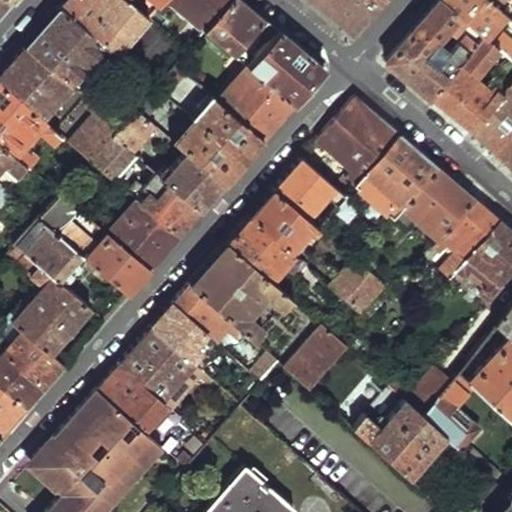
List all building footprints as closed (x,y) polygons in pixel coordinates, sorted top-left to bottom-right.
[(0,0),(0,10),(9,0),(0,0)] [(130,0),(65,0),(58,9),(101,45),(106,48),(116,56),(150,16),(130,0)] [(163,0),(163,1),(201,31),(204,28),(171,0),(163,0)] [(171,0),(204,28),(229,0),(171,0)] [(244,0),(229,0),(204,28),(237,56),(241,51),(238,48),(260,22),(264,16),(254,8),(244,0)] [(312,0),(323,9),(354,34),(378,7),(369,0),(312,0)] [(398,70),(429,97),(481,32),(443,0),(438,0),(385,60),(398,70)] [(443,0),(481,32),(511,58),(511,37),(504,30),(501,34),(493,27),(505,14),(499,9),(488,0),(443,0)] [(488,0),(499,9),(506,0),(488,0)] [(101,45),(58,9),(24,46),(70,84),(101,45)] [(264,16),(260,22),(264,25),(267,29),(271,23),(264,16)] [(260,22),(238,48),(241,51),(264,25),(260,22)] [(271,23),(267,29),(273,34),(278,29),(271,23)] [(248,63),(249,66),(292,102),(306,87),(323,67),(278,29),(273,34),(248,63)] [(511,78),(511,58),(481,32),(429,97),(449,113),(468,129),(503,89),(511,78)] [(101,45),(70,84),(74,88),(106,48),(101,45)] [(0,72),(0,82),(41,117),(60,95),(65,97),(68,93),(91,112),(72,135),(64,128),(60,133),(90,158),(113,133),(119,125),(74,88),(70,84),(24,46),(0,72)] [(187,48),(175,61),(186,71),(199,58),(187,48)] [(157,57),(141,75),(153,86),(155,85),(169,68),(157,57)] [(169,68),(155,85),(165,94),(186,71),(175,61),(169,68)] [(213,94),(262,137),(276,120),(292,102),(249,66),(227,92),(207,77),(201,84),(209,91),(213,94)] [(479,139),(492,151),(511,127),(511,78),(503,89),(468,129),(479,139)] [(0,141),(26,163),(31,155),(23,145),(20,141),(41,117),(0,82),(0,141)] [(153,86),(134,108),(144,116),(165,94),(155,85),(153,86)] [(209,91),(190,114),(193,118),(213,94),(209,91)] [(213,94),(193,118),(242,159),(250,149),(262,137),(213,94)] [(60,95),(41,117),(45,120),(65,97),(60,95)] [(328,134),(368,168),(399,133),(354,95),(318,136),(322,140),(328,134)] [(119,125),(113,133),(132,149),(154,125),(144,116),(134,108),(119,125)] [(190,114),(169,137),(173,141),(193,118),(190,114)] [(41,117),(20,141),(23,145),(36,130),(45,120),(41,117)] [(173,141),(183,149),(222,182),(229,173),(242,159),(193,118),(173,141)] [(45,120),(36,130),(53,142),(60,133),(45,120)] [(503,161),(511,169),(511,127),(492,151),(503,161)] [(113,133),(90,158),(115,179),(136,154),(132,149),(113,133)] [(375,180),(399,200),(388,213),(392,216),(394,215),(402,205),(437,165),(416,147),(399,133),(368,168),(363,173),(354,183),(365,192),(375,180)] [(328,134),(322,140),(351,165),(352,163),(363,173),(368,168),(328,134)] [(0,159),(1,158),(5,162),(17,172),(25,177),(30,168),(26,163),(0,141),(0,159)] [(167,165),(164,170),(160,168),(156,171),(159,174),(199,208),(210,196),(222,182),(183,149),(167,165)] [(272,188),(307,218),(330,191),(340,200),(345,194),(334,185),(300,157),(283,176),(272,188)] [(5,162),(0,168),(0,169),(13,178),(17,174),(17,172),(5,162)] [(146,162),(132,179),(140,187),(138,191),(140,193),(159,174),(156,171),(146,162)] [(344,173),(354,183),(363,173),(352,163),(351,165),(344,173)] [(412,213),(439,237),(474,197),(454,180),(437,165),(402,205),(412,213)] [(344,173),(334,185),(345,194),(354,183),(344,173)] [(159,174),(140,193),(138,191),(134,195),(137,198),(178,232),(188,221),(199,208),(159,174)] [(0,204),(2,206),(12,193),(0,183),(0,204)] [(248,215),(287,248),(306,225),(309,228),(314,224),(307,218),(272,188),(257,205),(248,215)] [(129,191),(122,200),(131,205),(137,198),(134,195),(129,191)] [(307,218),(314,224),(316,226),(327,215),(323,211),(332,201),(336,204),(340,200),(330,191),(307,218)] [(60,192),(38,216),(82,254),(87,247),(83,245),(100,225),(60,192)] [(446,239),(455,246),(439,265),(448,273),(452,268),(498,218),(486,207),(474,197),(439,237),(425,253),(430,258),(446,239)] [(131,205),(108,232),(147,266),(160,252),(178,232),(137,198),(131,205)] [(323,211),(327,215),(336,204),(332,201),(323,211)] [(394,215),(403,224),(412,213),(402,205),(394,215)] [(226,240),(266,276),(280,260),(294,274),(298,270),(314,285),(320,277),(287,248),(248,215),(235,229),(226,240)] [(41,229),(22,249),(40,264),(64,282),(86,258),(82,254),(38,216),(33,222),(41,229)] [(472,266),(488,279),(482,288),(488,295),(511,268),(511,229),(498,218),(452,268),(463,277),(472,266)] [(33,222),(14,243),(22,249),(41,229),(33,222)] [(102,238),(86,258),(126,291),(136,279),(147,266),(108,232),(102,238)] [(99,235),(87,247),(82,254),(86,258),(102,238),(99,235)] [(190,280),(249,334),(252,337),(261,326),(246,311),(263,292),(280,307),(288,295),(266,276),(226,240),(205,263),(190,280)] [(10,249),(35,270),(40,264),(22,249),(14,243),(10,249)] [(331,286),(359,309),(372,294),(382,283),(352,257),(327,284),(331,286)] [(5,315),(16,326),(49,353),(89,306),(64,282),(40,264),(35,270),(32,273),(40,279),(43,282),(17,313),(13,309),(11,307),(5,315)] [(314,285),(325,295),(331,286),(327,284),(320,277),(314,285)] [(40,279),(13,309),(17,313),(43,282),(40,279)] [(171,301),(217,343),(226,332),(235,340),(240,345),(249,334),(190,280),(179,293),(171,301)] [(372,294),(359,309),(368,318),(382,302),(372,294)] [(511,298),(493,322),(506,334),(511,339),(511,298)] [(150,325),(192,361),(195,358),(188,350),(196,342),(212,357),(222,348),(217,343),(171,301),(159,315),(150,325)] [(293,309),(299,314),(304,308),(298,303),(293,309)] [(299,314),(306,320),(311,314),(304,308),(299,314)] [(283,364),(307,386),(343,345),(345,343),(320,322),(283,364)] [(118,362),(162,401),(169,407),(170,408),(194,381),(205,393),(215,382),(204,373),(199,369),(192,361),(150,325),(131,347),(118,362)] [(0,351),(42,386),(50,376),(62,363),(49,353),(16,326),(6,337),(0,332),(0,351)] [(217,343),(222,348),(226,351),(235,340),(226,332),(217,343)] [(343,345),(352,352),(363,339),(355,332),(345,343),(343,345)] [(466,380),(511,422),(511,421),(511,339),(506,334),(466,380)] [(0,387),(23,407),(31,398),(42,386),(0,351),(0,387)] [(251,374),(260,382),(278,360),(270,352),(251,374)] [(401,396),(420,414),(448,378),(450,376),(431,360),(410,385),(401,396)] [(96,387),(140,426),(151,413),(162,401),(118,362),(107,374),(96,387)] [(199,369),(204,373),(209,368),(204,363),(199,369)] [(393,390),(401,396),(410,385),(402,378),(393,390)] [(420,414),(444,436),(490,477),(495,482),(500,476),(465,445),(479,429),(455,406),(457,404),(464,397),(466,394),(448,378),(420,414)] [(364,414),(377,425),(401,396),(393,390),(388,385),(364,414)] [(0,433),(10,422),(23,407),(0,387),(0,433)] [(45,506),(39,511),(100,511),(160,444),(140,426),(96,387),(51,436),(34,456),(34,467),(36,471),(58,491),(45,506)] [(352,427),(408,478),(444,436),(420,414),(401,396),(377,425),(364,414),(352,427)] [(457,404),(461,407),(467,400),(464,397),(457,404)] [(151,413),(159,420),(169,407),(162,401),(151,413)] [(177,459),(185,466),(207,441),(199,433),(177,459)] [(198,511),(288,511),(294,506),(244,462),(198,511)] [(511,511),(511,497),(507,494),(495,482),(490,477),(474,494),(487,506),(493,499),(502,508),(498,511),(511,511)]
